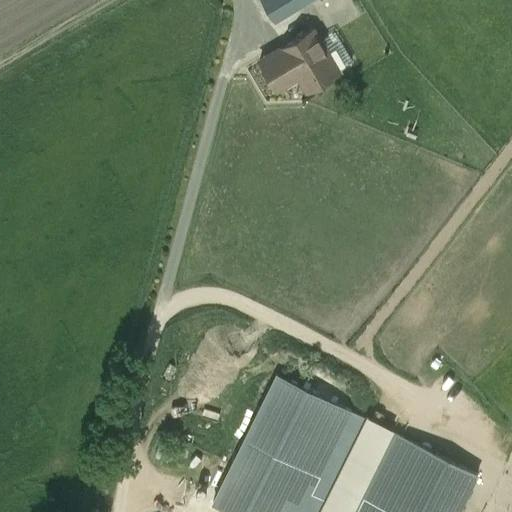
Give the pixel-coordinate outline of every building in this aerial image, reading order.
[(299,0),(262,0),(275,21),(303,5),(299,0)] [(312,28),(281,47),(297,74),(307,91),(339,73),(312,28)] [(281,47),(259,60),(275,88),(297,74),(281,47)] [(205,339),(155,441),(177,452),(227,350),(205,339)] [(277,374),(213,503),(230,511),(319,511),(366,419),(277,374)] [(391,431),(350,511),(457,511),(477,473),(391,431)]
